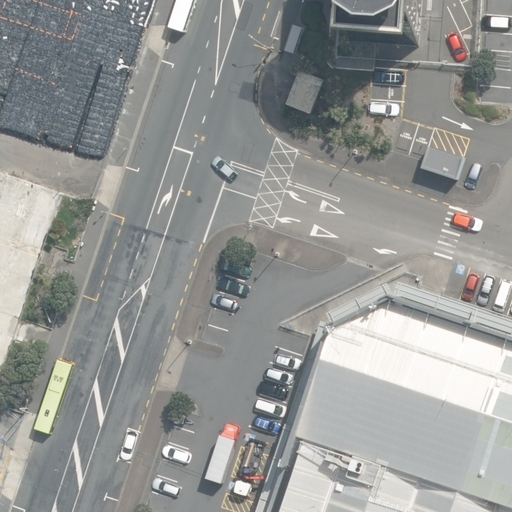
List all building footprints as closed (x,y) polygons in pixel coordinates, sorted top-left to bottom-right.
[(0,0),(0,130),(75,157),(131,0),(0,0)] [(351,0),(349,31),(377,34),(420,37),(423,1),(423,0),(351,0)] [(287,51),(295,54),(305,28),(296,25),(293,24),(284,50),(287,51)] [(312,114),(326,80),(301,70),(298,77),(294,87),(288,104),(312,114)] [(425,168),(459,179),(467,157),(432,146),(427,162),(425,168)] [(511,511),(511,315),(402,279),(325,321),(260,511),(511,511)]
